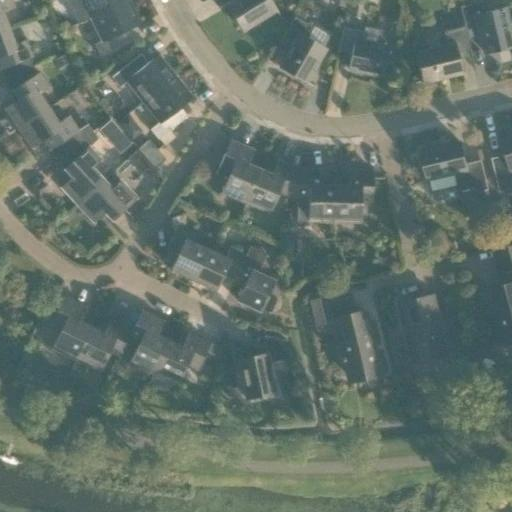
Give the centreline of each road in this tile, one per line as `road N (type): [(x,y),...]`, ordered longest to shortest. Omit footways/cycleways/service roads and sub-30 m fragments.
road 1 (residential): [(121,271),(236,87)]
road 2 (residential): [(415,277),(381,121)]
road 3 (residential): [(381,121),(311,125),(236,87)]
road 4 (residential): [(121,271),(70,275),(0,213)]
road 5 (residential): [(511,90),(381,121)]
road 6 (residential): [(237,335),(121,271)]
